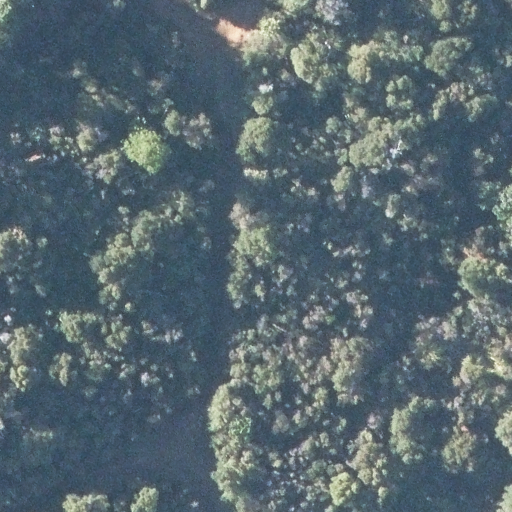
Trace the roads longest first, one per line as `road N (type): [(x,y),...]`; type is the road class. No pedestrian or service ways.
road 1 (track): [(175,468),(214,316),(255,0)]
road 2 (track): [(20,511),(66,472),(153,456),(200,482),(206,511)]
